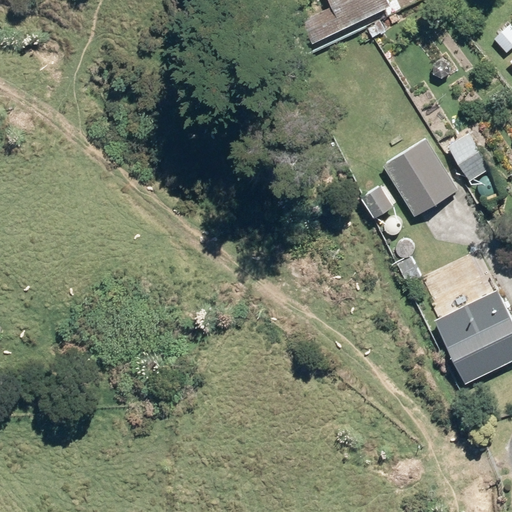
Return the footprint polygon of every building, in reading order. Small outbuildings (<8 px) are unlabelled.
[(387,0),(341,0),(353,23),(389,5),(387,0)] [(494,39),(507,52),(511,46),(511,28),(508,25),(494,39)] [(447,145),(470,180),(490,166),(468,132),(447,145)] [(382,165),(415,216),(458,189),(426,138),(382,165)] [(394,207),(381,186),(361,197),(374,218),(394,207)] [(411,258),(398,266),(406,280),(420,273),(411,258)] [(511,321),(496,290),(434,321),(465,385),(511,361),(511,321)]
